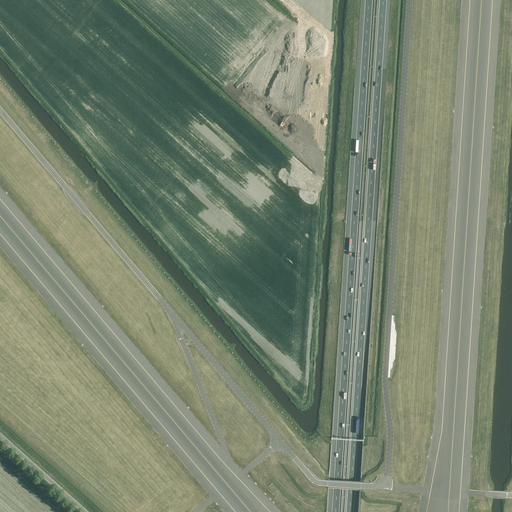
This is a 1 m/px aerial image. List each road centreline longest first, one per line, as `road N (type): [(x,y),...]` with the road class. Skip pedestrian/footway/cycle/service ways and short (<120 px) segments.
road 1 (motorway): [(349,511),(383,0)]
road 2 (motorway): [(368,0),(335,511)]
